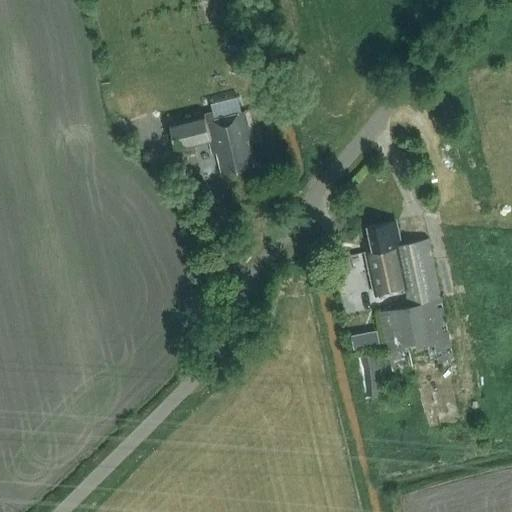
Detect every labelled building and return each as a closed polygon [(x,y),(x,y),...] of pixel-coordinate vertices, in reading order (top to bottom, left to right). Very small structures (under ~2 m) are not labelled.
[(234,20),(203,28),(207,42),(237,34),(234,20)] [(208,76),(150,88),(153,102),(165,100),(166,105),(212,95),(208,76)] [(119,96),(123,115),(145,110),(141,91),(119,96)] [(252,138),(245,111),(214,118),(213,112),(206,114),(205,113),(168,122),(176,150),(214,139),(222,171),(252,164),(248,139),(252,138)] [(366,227),(370,244),(347,248),(349,260),(367,256),(376,295),(380,294),(380,295),(407,289),(398,244),(400,243),(396,221),(366,227)] [(429,237),(400,243),(398,244),(407,289),(410,305),(380,311),(391,370),(453,357),(443,300),(442,300),(429,237)] [(356,357),(364,398),(384,394),(376,353),(356,357)]
